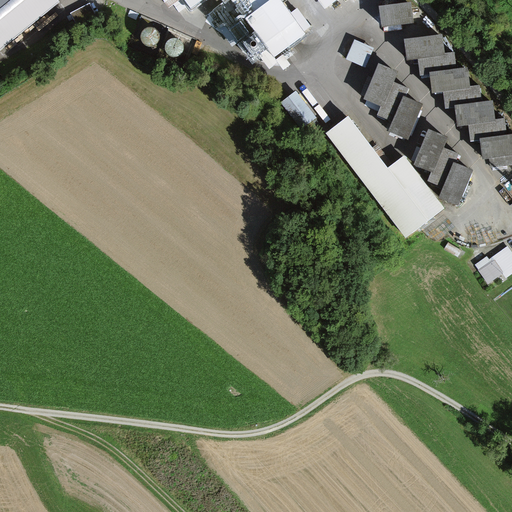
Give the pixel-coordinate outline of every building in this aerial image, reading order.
[(57,0),(0,0),(0,49),(1,50),(62,5),(57,0)] [(187,0),(193,7),(202,0),(234,0),(275,57),(306,34),(281,0),(187,0)] [(320,0),(327,9),(340,0),(320,0)] [(379,8),(383,28),(414,24),(411,4),(379,8)] [(79,26),(98,17),(92,5),(73,13),(79,26)] [(445,36),(406,40),(408,62),(448,57),(445,36)] [(354,41),(347,61),(367,69),(376,50),(354,41)] [(369,67),(377,71),(381,65),(372,60),(369,67)] [(381,64),(364,103),(384,110),(402,73),(381,64)] [(470,69),(432,74),(434,94),(474,90),(470,69)] [(297,93),(280,105),(298,132),(316,120),(297,93)] [(405,97),(390,133),(410,141),(425,106),(405,97)] [(499,122),(494,99),(458,106),(462,127),(499,122)] [(350,118),(325,135),(406,241),(447,210),(406,157),(389,169),(350,118)] [(430,129),(416,166),(437,173),(449,139),(430,129)] [(511,136),(482,140),(486,161),(511,157),(511,136)] [(456,164),(441,198),(461,206),(477,171),(456,164)] [(464,252),(447,242),(442,251),(460,260),(464,252)] [(474,266),(488,287),(503,277),(505,280),(511,275),(511,250),(508,245),(489,260),(487,257),(474,266)]
